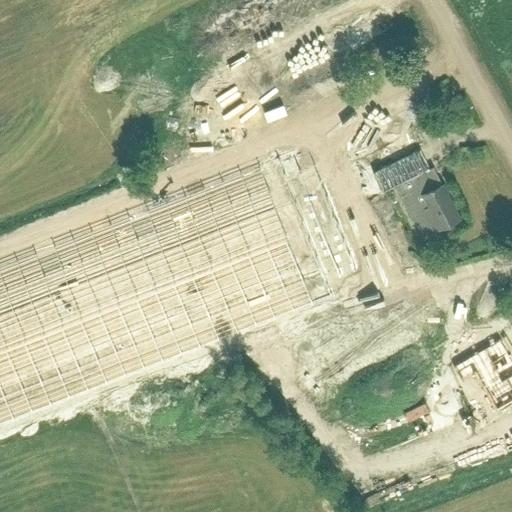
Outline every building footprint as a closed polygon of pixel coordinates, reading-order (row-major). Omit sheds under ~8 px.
[(371,0),(372,29),(387,28),(385,0),(371,0)] [(337,18),(346,36),(359,29),(350,12),(337,18)] [(242,42),(248,64),(285,55),(280,33),(242,42)] [(258,104),(220,119),(230,142),(268,128),(258,104)] [(422,142),(346,174),(359,203),(435,171),(422,142)] [(279,158),(0,265),(0,423),(332,295),(326,278),(355,267),(315,163),(286,174),(279,158)] [(437,231),(465,220),(450,183),(422,194),(437,231)] [(289,329),(309,378),(353,360),(355,366),(396,349),(390,336),(428,320),(411,279),(289,329)] [(499,338),(453,365),(461,380),(475,372),(496,409),(511,399),(511,355),(510,352),(508,353),(499,338)] [(460,401),(453,378),(439,382),(441,391),(434,393),(438,408),(460,401)]
